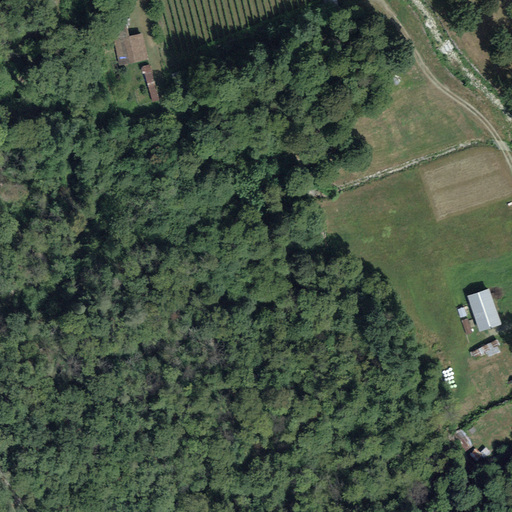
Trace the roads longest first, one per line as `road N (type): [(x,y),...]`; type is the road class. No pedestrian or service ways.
road 1 (track): [(493,511),(457,465),(445,432),(470,344)]
road 2 (track): [(511,172),(495,138),(428,75),(400,33)]
